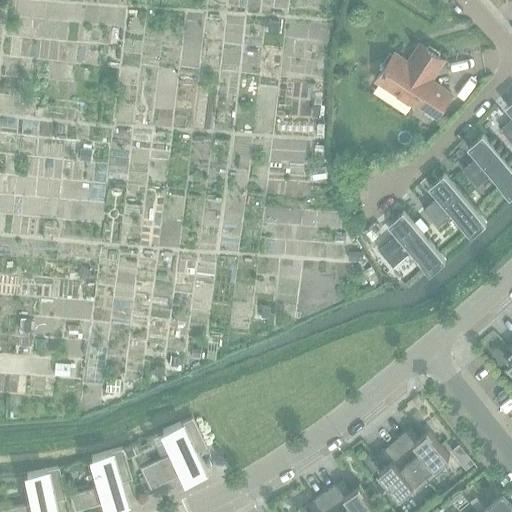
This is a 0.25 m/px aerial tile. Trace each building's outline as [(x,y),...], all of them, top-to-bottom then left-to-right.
[(388,62),(376,79),(416,105),(417,103),(437,116),(452,93),(432,80),(434,78),(432,77),(445,58),(421,42),(409,61),(394,51),(393,54),(390,53),(385,60),(388,62)] [(511,99),(506,105),(511,111),(511,117),(500,127),(511,141),(511,99)] [(511,193),(511,165),(484,132),(468,146),(477,156),(462,168),(477,185),(492,173),(511,195),(511,193)] [(487,221),(445,172),(430,185),(438,195),(424,208),(439,225),(453,212),(472,234),(486,222),(487,221)] [(446,258),(404,209),(389,222),(397,232),(379,248),(393,266),(412,250),(431,271),(446,258)] [(192,416),(162,430),(174,457),(167,460),(165,455),(141,466),(150,486),(174,475),(172,471),(179,468),(185,480),(203,472),(194,451),(205,445),(192,416)] [(406,429),(395,439),(429,480),(445,467),(441,462),(450,455),(429,429),(415,440),(406,429)] [(429,480),(395,439),(383,448),(393,459),(379,470),(401,496),(410,488),(414,493),(429,480)] [(122,446),(91,456),(99,485),(70,493),(75,509),(96,502),(95,498),(103,496),(106,509),(126,503),(119,481),(131,478),(122,446)] [(58,466),(26,473),(32,502),(3,509),(3,511),(54,511),(52,500),(65,498),(58,466)] [(338,482),(326,490),(340,511),(378,511),(379,511),(360,484),(346,494),(338,482)] [(340,511),(326,490),(313,499),(321,510),(318,511),(340,511)] [(511,511),(511,504),(506,496),(486,511),(511,511)]
